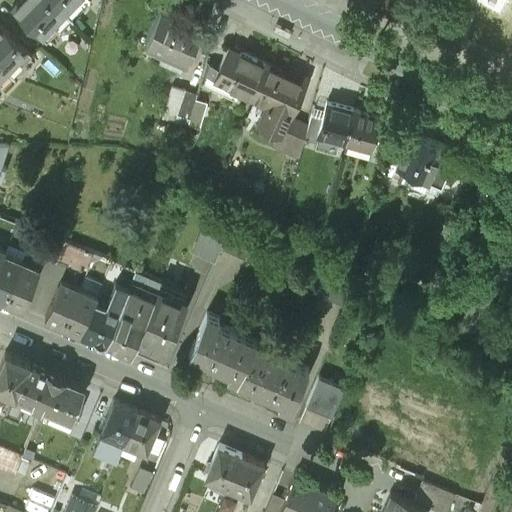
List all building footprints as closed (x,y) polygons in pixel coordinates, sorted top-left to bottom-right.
[(62,10),(51,0),(17,0),(12,6),(45,38),(56,27),(51,22),(62,10)] [(51,0),(62,10),(71,0),(51,0)] [(160,5),(145,40),(163,48),(185,58),(202,20),(178,10),(177,12),(160,5)] [(32,53),(0,22),(0,64),(6,70),(16,59),(21,64),(32,53)] [(266,62),(228,44),(213,77),(251,95),(266,62)] [(185,58),(163,48),(158,59),(180,69),(185,58)] [(304,79),(266,62),(251,95),(268,102),(258,123),(279,133),(287,117),(296,96),(304,79)] [(196,94),(171,86),(161,117),(175,121),(177,114),(189,118),(195,99),(196,94)] [(313,103),(296,96),(287,117),(307,126),(311,111),(313,103)] [(206,103),(195,99),(189,118),(188,123),(199,127),(206,103)] [(353,107),(327,100),(323,114),(318,134),(319,134),(344,141),(344,140),(353,107)] [(380,114),(353,107),(344,140),(371,148),(380,114)] [(323,114),(311,111),(307,126),(304,136),(317,139),(319,134),(318,134),(323,114)] [(307,126),(287,117),(279,133),(275,142),(299,153),(304,136),(307,126)] [(457,148),(412,128),(406,142),(396,164),(405,168),(400,179),(424,190),(429,179),(441,184),(457,148)] [(406,142),(392,136),(385,159),(396,164),(406,142)] [(0,166),(8,145),(0,144),(0,166)] [(233,218),(214,204),(195,250),(216,259),(220,247),(233,218)] [(255,234),(233,218),(220,247),(245,258),(255,234)] [(64,240),(36,229),(31,241),(32,257),(44,256),(55,261),(64,240)] [(94,252),(64,240),(55,261),(67,266),(73,276),(89,264),(94,252)] [(3,253),(0,260),(0,296),(5,299),(21,261),(3,253)] [(35,267),(21,261),(5,299),(23,307),(36,275),(35,267)] [(332,273),(322,297),(347,307),(358,281),(351,279),(332,273)] [(98,293),(82,332),(106,342),(129,286),(121,283),(122,280),(117,278),(116,281),(105,276),(98,293)] [(65,279),(58,286),(45,316),(63,324),(79,285),(65,279)] [(98,293),(79,285),(63,324),(82,332),(98,293)] [(129,286),(106,342),(129,352),(135,339),(153,296),(142,291),(143,289),(138,287),(137,289),(129,286)] [(153,296),(135,339),(163,351),(184,300),(156,289),(153,296)] [(267,344),(217,321),(220,316),(207,310),(188,352),(229,371),(227,376),(279,400),(277,405),(289,411),(308,369),(265,349),(267,344)] [(28,360),(5,350),(0,362),(0,388),(14,394),(28,361),(28,360)] [(54,372),(28,361),(14,394),(30,401),(29,402),(39,407),(40,406),(54,372)] [(85,385),(54,372),(40,406),(51,410),(76,421),(83,402),(78,400),(85,385)] [(344,387),(318,376),(305,405),(331,416),(344,387)] [(137,407),(114,398),(93,448),(116,457),(123,441),(137,407)] [(23,410),(10,405),(5,417),(18,422),(23,410)] [(33,423),(32,428),(49,435),(54,423),(48,416),(51,410),(40,406),(39,407),(40,407),(33,423)] [(160,417),(137,407),(123,441),(146,451),(160,417)] [(241,452),(218,441),(203,475),(227,485),(241,452)] [(22,455),(0,445),(0,468),(15,474),(22,455)] [(241,452),(227,485),(250,495),(264,461),(241,452)] [(139,465),(131,485),(144,491),(152,471),(139,465)] [(302,511),(315,483),(293,474),(284,496),(278,511),(280,511),(302,511)] [(455,491),(422,477),(417,489),(450,503),(455,491)] [(328,511),(337,492),(315,483),(302,511),(328,511)] [(446,511),(450,503),(417,489),(412,500),(427,506),(440,511),(446,511)] [(412,500),(390,490),(380,511),(424,511),(427,506),(412,500)] [(272,491),(263,511),(277,511),(278,511),(284,496),(272,491)] [(33,501),(15,493),(11,502),(30,510),(33,501)] [(82,498),(69,503),(65,511),(93,511),(97,504),(82,498)]
